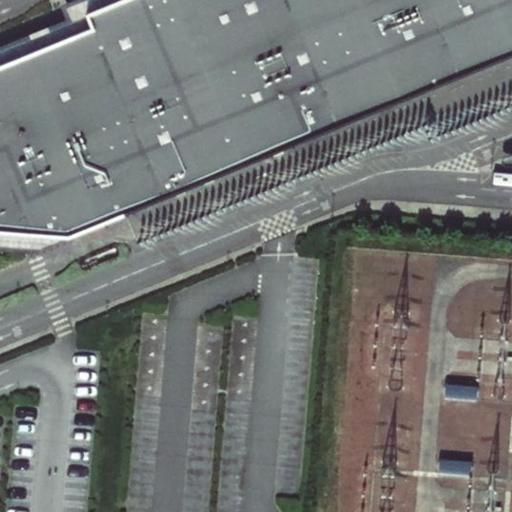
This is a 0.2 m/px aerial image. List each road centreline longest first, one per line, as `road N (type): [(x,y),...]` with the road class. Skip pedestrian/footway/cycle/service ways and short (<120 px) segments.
road 1 (unclassified): [(0,315),(377,162),(453,153),(511,133)]
road 2 (unclassified): [(511,190),(375,183),(0,335)]
